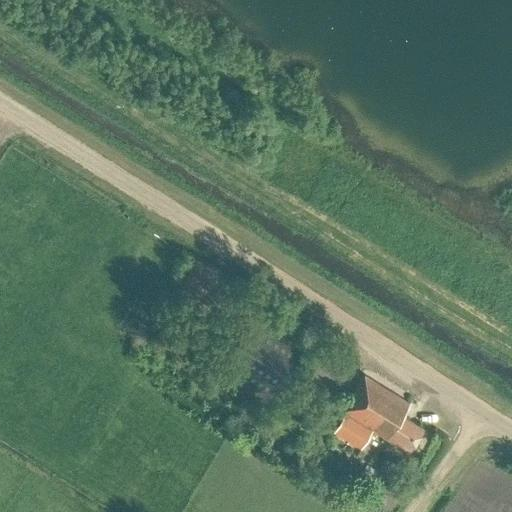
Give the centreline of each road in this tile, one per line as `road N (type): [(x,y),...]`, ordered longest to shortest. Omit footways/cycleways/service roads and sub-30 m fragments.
road 1 (unclassified): [(511,432),(0,102)]
road 2 (track): [(478,411),(409,511)]
